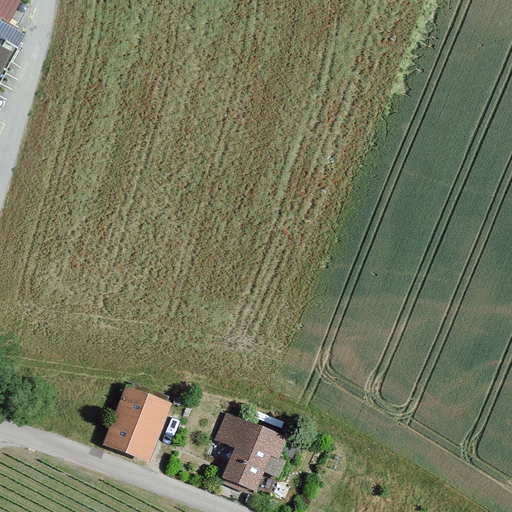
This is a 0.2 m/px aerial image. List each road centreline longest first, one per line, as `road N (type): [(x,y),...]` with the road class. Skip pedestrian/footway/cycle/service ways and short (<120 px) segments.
road 1 (residential): [(0,429),(226,511)]
road 2 (residential): [(0,177),(48,0)]
